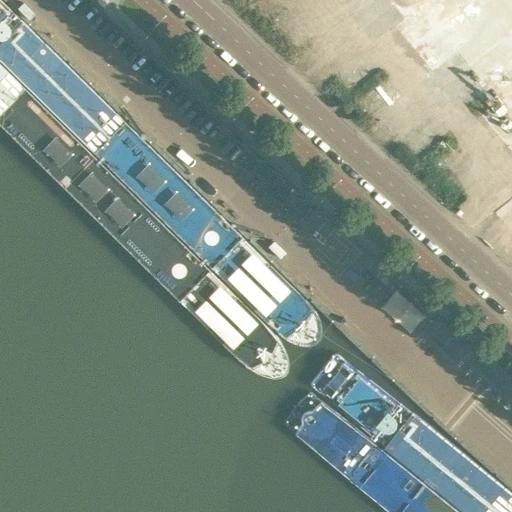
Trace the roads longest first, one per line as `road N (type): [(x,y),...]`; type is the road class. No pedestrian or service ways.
road 1 (residential): [(36,11),(511,433)]
road 2 (residential): [(511,296),(189,0)]
